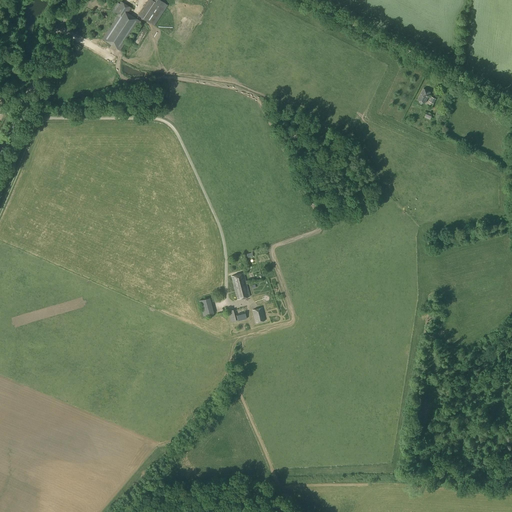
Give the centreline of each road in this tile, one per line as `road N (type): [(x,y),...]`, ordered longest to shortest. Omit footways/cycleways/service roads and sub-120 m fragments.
road 1 (unclassified): [(511,107),(302,0)]
road 2 (tertiary): [(0,154),(71,0)]
